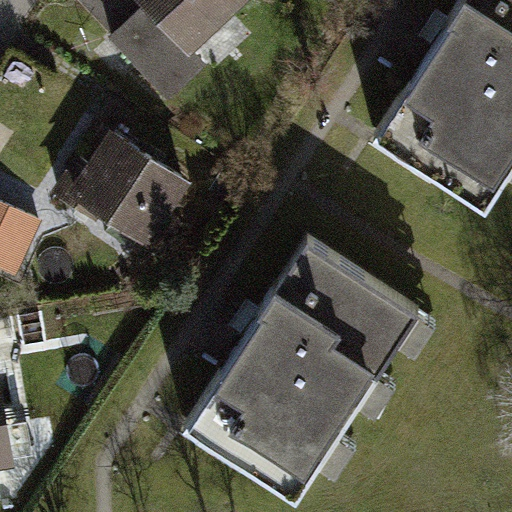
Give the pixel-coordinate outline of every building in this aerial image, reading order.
[(187,45),(146,0),(142,0),(110,30),(168,93),(207,58),(192,41),(187,45)] [(192,41),(236,0),(146,0),(187,45),(192,41)] [(511,0),(465,0),(378,135),(487,205),(511,166),(511,0)] [(77,143),(52,182),(97,212),(102,205),(151,238),(196,171),(109,113),(85,149),(77,143)] [(0,195),(0,260),(17,269),(43,216),(0,195)] [(313,241),(191,425),(293,492),(415,309),(313,241)] [(0,377),(0,450),(13,448),(0,377)]
